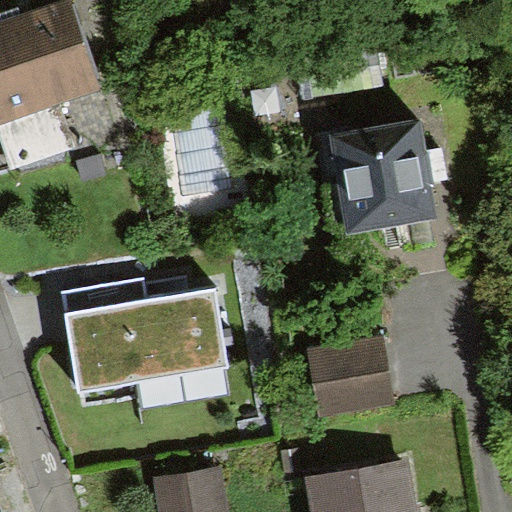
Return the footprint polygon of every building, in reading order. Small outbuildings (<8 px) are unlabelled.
[(101,91),(70,0),(59,0),(0,20),(0,123),(61,104),(101,91)] [(61,104),(0,123),(0,138),(8,168),(75,148),(61,104)] [(437,221),(421,119),(328,133),(344,235),(437,221)] [(218,288),(151,300),(147,278),(60,294),(78,392),(231,364),(218,288)] [(392,401),(382,336),(310,348),(320,413),(392,401)] [(420,511),(413,462),(308,477),(312,511),(420,511)] [(229,511),(223,467),(156,476),(160,511),(229,511)]
